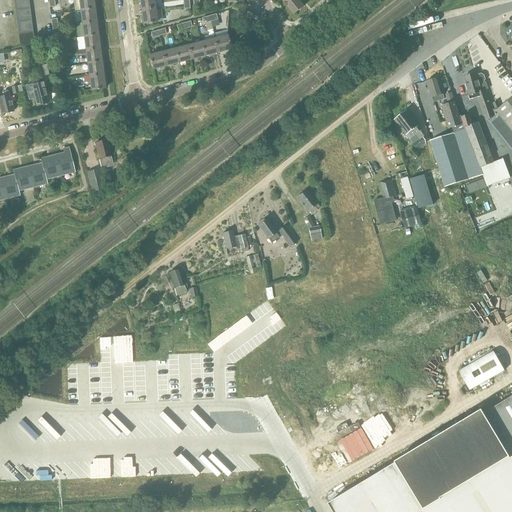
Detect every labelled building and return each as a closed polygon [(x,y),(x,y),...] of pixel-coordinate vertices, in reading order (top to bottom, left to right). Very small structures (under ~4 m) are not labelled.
[(78,0),(80,11),(94,9),(92,0),(78,0)] [(153,0),(139,0),(140,10),(149,9),(149,11),(155,11),(153,0)] [(283,0),(294,14),(303,7),(297,0),(283,0)] [(29,10),(28,4),(14,6),(15,12),(29,10)] [(80,11),(82,23),(87,23),(87,25),(96,24),(94,9),(80,11)] [(157,23),(155,11),(149,11),(149,9),(140,10),(142,25),(149,24),(151,24),(157,23)] [(30,16),(29,10),(15,12),(16,18),(30,16)] [(16,18),(17,24),(31,22),(30,16),(16,18)] [(32,28),(31,22),(17,24),(17,30),(32,28)] [(98,36),(96,24),(87,25),(87,23),(82,23),(83,38),(98,36)] [(32,34),(32,28),(17,30),(18,36),(32,34)] [(83,38),(85,49),(90,49),(91,51),(100,50),(98,36),(83,38)] [(227,36),(215,39),(217,45),(214,46),(216,54),(230,50),(229,44),(229,42),(228,42),(227,36)] [(215,39),(201,43),(204,57),(216,54),(214,46),(217,45),(215,39)] [(201,43),(189,46),(191,51),(188,52),(190,60),(204,57),(201,43)] [(189,46),(175,50),(178,63),(190,60),(188,52),(191,51),(189,46)] [(85,49),(87,64),(101,62),(100,50),(91,51),(90,49),(85,49)] [(175,50),(163,52),(165,58),(162,58),(164,67),(178,63),(175,50)] [(152,70),(164,67),(162,58),(165,58),(163,52),(149,56),(150,62),(150,64),(151,64),(152,70)] [(87,64),(88,76),(94,75),(94,78),(103,77),(101,62),(87,64)] [(49,65),(42,66),(44,76),(52,74),(49,65)] [(481,91),(479,85),(483,84),(485,81),(484,76),(480,75),(476,76),(476,74),(463,78),(465,84),(464,84),(468,97),(469,99),(477,95),(485,116),(487,116),(489,119),(494,117),(484,90),(481,91)] [(94,75),(88,76),(90,91),(96,90),(96,91),(98,90),(105,89),(103,77),(94,78),(94,75)] [(438,79),(427,82),(431,98),(432,98),(433,103),(444,99),(443,95),(443,94),(438,79)] [(44,83),(32,86),(33,90),(33,91),(27,93),(29,101),(35,99),(37,106),(47,104),(45,96),(47,96),(44,83)] [(3,97),(0,97),(0,111),(1,114),(13,112),(9,96),(8,92),(2,93),(3,97)] [(459,120),(454,103),(451,94),(445,95),(448,105),(443,107),(449,129),(452,128),(454,134),(453,134),(431,141),(437,163),(445,187),(464,182),(468,180),(481,176),(460,119),(459,120)] [(511,98),(495,112),(498,115),(489,122),(511,150),(511,98)] [(404,112),(400,115),(423,145),(427,143),(422,138),(424,137),(420,131),(421,130),(418,126),(418,125),(407,112),(406,113),(404,112)] [(417,150),(423,145),(400,115),(396,118),(396,120),(395,121),(405,135),(406,135),(413,145),(417,150)] [(493,164),(493,163),(478,123),(471,126),(468,116),(460,119),(481,176),(483,176),(484,179),(487,187),(510,179),(503,160),(493,164)] [(97,144),(95,144),(100,164),(102,170),(112,168),(109,157),(111,156),(107,141),(106,142),(105,140),(96,142),(97,144)] [(64,153),(55,155),(60,174),(65,172),(66,175),(74,173),(68,148),(63,149),(64,153)] [(45,177),(46,177),(51,176),(51,179),(60,176),(60,174),(55,155),(40,159),(41,163),(45,177)] [(141,168),(142,167),(146,163),(140,156),(135,160),(141,168)] [(41,163),(27,167),(32,185),(38,184),(38,187),(47,184),(46,177),(45,177),(41,163)] [(33,188),(32,185),(27,167),(13,171),(13,173),(14,175),(18,189),(24,188),(24,190),(33,188)] [(86,173),(91,194),(104,191),(99,170),(86,173)] [(14,175),(0,178),(0,179),(4,197),(5,197),(10,196),(11,198),(20,196),(18,189),(14,175)] [(419,209),(433,205),(424,176),(410,180),(419,209)] [(487,187),(484,179),(466,186),(469,194),(487,187)] [(391,197),(396,196),(392,180),(380,184),(384,198),(375,201),(381,224),(395,220),(390,202),(393,202),(391,197)] [(317,211),(316,210),(319,207),(306,191),(297,198),(307,211),(308,211),(311,215),(317,211)] [(417,208),(401,212),(405,228),(411,227),(412,230),(421,227),(417,208)] [(309,217),(303,220),(308,229),(314,225),(309,217)] [(266,220),(258,226),(267,239),(268,239),(271,244),(278,238),(276,233),(266,220)] [(277,232),(289,248),(297,242),(285,226),(277,232)] [(319,227),(309,228),(310,235),(311,242),(322,240),(320,233),(319,227)] [(232,231),(222,234),(226,249),(240,246),(240,249),(247,247),(247,246),(251,245),(249,237),(245,238),(245,234),(237,236),(238,237),(235,237),(234,238),(232,231)] [(245,258),(248,270),(250,275),(255,273),(254,268),(251,257),(245,258)] [(179,270),(169,274),(176,293),(175,293),(176,296),(186,293),(185,289),(187,289),(186,284),(184,284),(179,270)] [(470,391),(505,371),(494,352),(459,371),(470,391)] [(511,511),(511,396),(484,414),(482,410),(395,462),(423,510),(441,499),(440,498),(511,455),(511,511)] [(393,464),(328,503),(333,511),(511,511),(511,457),(422,511),(393,464)]
